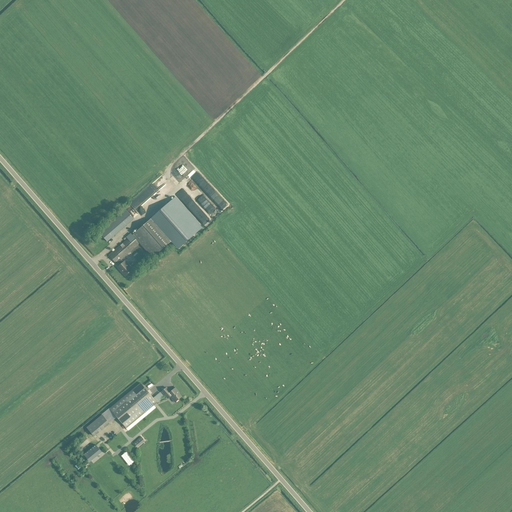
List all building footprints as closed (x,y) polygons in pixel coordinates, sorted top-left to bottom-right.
[(267,97),(273,94),(266,82),(260,86),(267,97)] [(200,194),(196,197),(207,211),(211,208),(200,194)] [(138,197),(131,204),(134,208),(142,201),(138,197)] [(148,204),(139,207),(141,214),(150,211),(148,204)] [(193,208),(186,209),(187,215),(190,214),(190,218),(194,217),(193,208)] [(107,241),(134,218),(126,209),(99,232),(107,241)] [(109,255),(116,263),(118,262),(120,265),(118,267),(125,276),(133,270),(125,261),(124,262),(121,259),(140,243),(152,258),(174,239),(154,216),(109,255)] [(158,382),(149,386),(152,392),(161,387),(158,382)] [(110,408),(126,428),(157,402),(141,383),(110,408)] [(182,396),(179,393),(180,393),(175,387),(170,392),(166,387),(162,391),(168,398),(170,396),(175,402),(182,396)] [(102,415),(87,428),(93,435),(109,423),(102,415)] [(137,447),(145,441),(141,437),(134,443),(137,447)] [(102,452),(96,444),(84,454),(90,462),(102,452)] [(65,460),(69,458),(65,451),(61,453),(65,460)]
